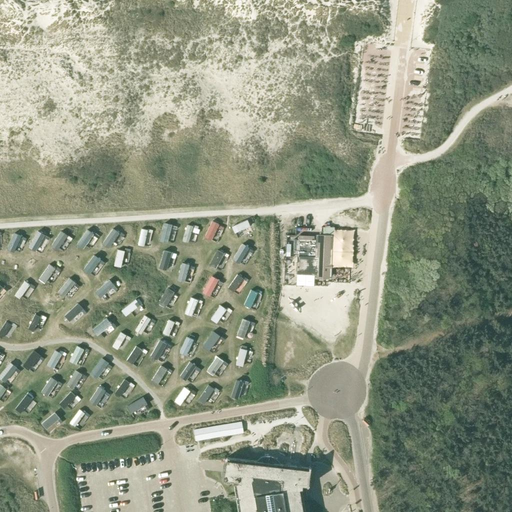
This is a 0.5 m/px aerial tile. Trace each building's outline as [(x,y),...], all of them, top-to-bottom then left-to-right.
[(249,225),(246,218),(230,225),(233,232),(249,225)] [(218,223),(211,220),(207,227),(203,236),(210,239),(218,223)] [(166,242),(171,223),(163,221),(158,240),(166,242)] [(187,241),(192,225),(186,223),(182,240),(187,241)] [(108,246),(119,231),(112,227),(106,236),(102,242),(108,246)] [(144,245),(148,228),(141,227),(138,244),(144,245)] [(82,248),(94,232),(87,228),(81,236),(76,243),(82,248)] [(57,249),(67,234),(60,230),(50,245),(57,249)] [(18,250),(15,232),(8,233),(11,251),(18,250)] [(298,240),(297,274),(316,274),(316,277),(327,277),(328,249),(333,249),(333,238),(328,238),(328,237),(317,237),(317,240),(310,240),(298,240)] [(246,245),(240,241),(232,257),(239,260),(246,245)] [(120,267),(124,250),(117,248),(113,265),(120,267)] [(223,252),(216,248),(208,264),(214,267),(223,252)] [(170,251),(162,249),(158,267),(165,269),(170,251)] [(100,258),(94,253),(83,268),(89,273),(100,258)] [(188,263),(181,261),(176,279),(183,281),(188,263)] [(55,267),(49,263),(39,278),(45,282),(55,267)] [(242,277),(236,273),(227,287),(232,290),(242,277)] [(217,278),(210,274),(201,291),(208,295),(217,278)] [(75,281),(69,276),(57,291),(63,295),(75,281)] [(100,297),(115,284),(109,278),(95,291),(100,297)] [(30,283),(25,280),(14,294),(19,298),(30,283)] [(174,291),(167,287),(158,302),(165,306),(174,291)] [(256,292),(250,289),(243,304),(249,307),(256,292)] [(197,298),(190,296),(183,312),(190,315),(197,298)] [(140,304),(136,298),(121,309),(125,315),(140,304)] [(83,307),(77,302),(64,314),(69,320),(83,307)] [(225,308),(220,304),(210,318),(216,322),(225,308)] [(33,330),(39,316),(34,314),(28,328),(33,330)] [(142,333),(151,318),(144,314),(135,329),(142,333)] [(111,323),(106,317),(92,329),(97,335),(111,323)] [(152,328),(157,320),(153,317),(147,325),(152,328)] [(249,320),(242,317),(236,334),(243,337),(249,320)] [(174,321),(169,319),(163,332),(169,335),(174,321)] [(0,336),(1,337),(11,323),(6,320),(3,325),(0,328),(0,336)] [(217,334),(212,330),(202,344),(207,347),(217,334)] [(126,334),(121,331),(112,345),(117,349),(126,334)] [(192,338),(185,335),(178,352),(185,355),(192,338)] [(166,343),(159,339),(150,354),(157,358),(166,343)] [(76,363),(83,348),(77,345),(69,360),(76,363)] [(132,364),(142,349),(135,345),(126,360),(132,364)] [(246,349),(239,347),(235,364),(242,365),(246,349)] [(53,367),(61,353),(55,349),(47,364),(53,367)] [(249,349),(245,361),(251,362),(254,350),(249,349)] [(11,366),(19,355),(14,351),(6,362),(11,366)] [(222,360),(216,355),(206,370),(212,374),(222,360)] [(108,361),(101,357),(90,372),(96,377),(108,361)] [(195,365),(189,360),(178,375),(185,379),(195,365)] [(167,368),(161,364),(151,379),(157,383),(167,368)] [(73,387),(82,373),(75,369),(66,383),(73,387)] [(24,375),(19,371),(10,384),(15,387),(24,375)] [(47,395),(57,380),(50,376),(41,391),(47,395)] [(129,382),(124,378),(114,392),(119,396),(129,382)] [(242,381),(235,378),(230,396),(237,398),(242,381)] [(59,379),(50,394),(54,397),(63,382),(59,379)] [(213,388),(207,384),(197,399),(203,403),(213,388)] [(105,390),(99,385),(89,400),(95,404),(105,390)] [(189,390),(183,386),(173,400),(179,404),(189,390)] [(98,403),(103,406),(111,393),(107,390),(98,403)] [(64,408),(76,395),(71,391),(59,403),(64,408)] [(31,399),(25,394),(14,408),(20,413),(31,399)] [(147,402),(143,396),(126,405),(130,412),(147,402)] [(30,411),(37,402),(33,398),(26,408),(30,411)] [(75,426),(85,412),(79,409),(70,422),(75,426)] [(46,428),(59,417),(55,411),(41,422),(46,428)] [(240,423),(193,431),(195,441),(242,433),(240,423)] [(226,458),(224,479),(239,480),(239,484),(233,484),(237,511),(304,511),(300,485),(307,486),(310,466),(308,466),(308,467),(280,464),(279,463),(279,462),(278,461),(277,460),(277,459),(275,458),(274,457),(272,457),(271,456),(269,456),(267,456),(264,456),(263,456),(261,457),(259,458),(258,459),(257,460),(256,461),(226,458)]
